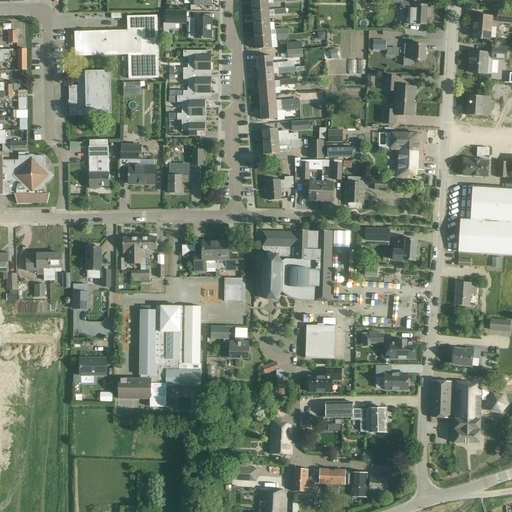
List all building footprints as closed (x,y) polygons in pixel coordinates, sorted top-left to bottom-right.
[(252,0),(253,12),(269,10),(268,3),(285,3),(284,0),(252,0)] [(408,24),(426,25),(426,17),(431,17),(431,9),(427,9),(427,5),(416,5),(416,2),(403,2),(403,0),(371,0),(371,1),(400,2),(400,8),(409,9),(408,24)] [(288,9),(285,10),(285,9),(269,10),(253,12),(254,24),(270,23),(269,15),(286,14),(285,12),(288,11),(288,9)] [(166,11),(166,23),(164,23),(164,29),(174,29),(174,23),(186,23),(186,11),(166,11)] [(496,22),(511,22),(511,11),(497,11),(496,22)] [(128,55),(129,79),(159,78),(157,15),(127,16),(127,30),(76,31),(77,56),(128,55)] [(473,38),(490,39),(492,17),(473,15),(472,23),(474,24),(473,38)] [(196,31),(196,38),(211,38),(211,18),(196,18),(189,18),(189,31),(196,31)] [(254,24),(255,36),(287,34),(287,29),(270,30),(270,23),(254,24)] [(407,33),(407,27),(397,27),(397,25),(372,26),(372,38),(398,37),(397,33),(407,33)] [(367,74),(368,31),(343,30),(342,48),(344,48),(344,59),(349,59),(348,73),(367,74)] [(329,43),(333,37),(324,33),(321,39),(329,43)] [(255,36),(256,49),(272,48),(271,40),(287,39),(287,34),(255,36)] [(372,50),(386,50),(386,40),(372,40),(372,50)] [(287,51),(303,49),(302,42),(286,43),(287,51)] [(403,66),(412,67),(413,61),(424,61),(425,45),(412,44),(412,45),(404,45),(403,66)] [(487,74),(492,74),(493,60),(507,61),(508,47),(493,46),(492,53),(470,52),(469,59),(471,59),(470,73),(487,74)] [(386,56),(398,56),(398,47),(386,47),(386,56)] [(0,49),(0,62),(5,63),(4,54),(10,54),(10,50),(0,49)] [(303,49),(287,51),(287,59),(303,57),(303,49)] [(188,63),(211,63),(211,54),(210,54),(210,51),(183,51),(183,57),(188,57),(188,63)] [(256,57),(257,70),(290,67),(289,62),(273,64),(272,56),(256,57)] [(17,58),(17,71),(27,71),(26,58),(17,58)] [(183,74),(210,74),(210,70),(211,70),(211,63),(188,63),(188,68),(183,68),(183,74)] [(257,70),(259,83),(274,81),(274,74),(296,72),(296,67),(290,67),(257,70)] [(69,105),(69,116),(87,115),(87,114),(111,114),(110,70),(77,71),(77,85),(69,85),(69,105)] [(188,86),(211,86),(211,77),(210,77),(210,74),(183,74),(183,80),(188,80),(188,86)] [(395,101),(414,102),(415,87),(398,86),(398,76),(385,76),(384,91),(396,92),(395,101)] [(259,83),(260,95),(275,93),(275,87),(280,87),(280,86),(297,84),(297,79),(274,81),(259,83)] [(125,95),(143,94),(143,81),(125,82),(125,95)] [(0,90),(13,90),(18,90),(18,83),(13,83),(13,85),(4,85),(4,83),(0,82),(0,90)] [(183,91),(183,97),(205,97),(210,97),(210,93),(211,93),(211,86),(188,86),(188,91),(183,91)] [(0,90),(0,98),(4,98),(4,97),(14,97),(13,90),(0,90)] [(260,95),(261,107),(293,104),(293,100),(276,101),(275,93),(260,95)] [(466,115),(490,116),(491,96),(470,95),(469,105),(467,105),(466,115)] [(182,108),(205,108),(205,97),(183,97),(171,97),(171,103),(178,103),(178,102),(182,102),(182,108)] [(382,124),(395,125),(396,115),(413,116),(414,102),(395,101),(395,110),(383,109),(382,124)] [(261,107),(262,120),(277,119),(277,111),(300,109),(299,104),(293,104),(261,107)] [(177,120),(182,120),(203,120),(203,116),(205,116),(205,108),(182,108),(182,113),(177,113),(177,120)] [(364,118),(365,110),(357,110),(357,117),(364,118)] [(188,136),(197,136),(197,132),(205,132),(205,123),(203,123),(203,120),(182,120),(182,131),(188,131),(188,136)] [(277,129),(263,130),(263,142),(296,140),(298,139),(297,133),(288,134),(288,135),(284,135),(284,131),(278,132),(277,129)] [(328,143),(343,143),(342,130),(327,130),(328,143)] [(403,155),(423,156),(423,134),(391,133),(391,150),(396,150),(403,150),(403,155)] [(288,149),(302,148),(301,139),(298,139),(296,140),(263,142),(264,154),(279,153),(279,146),(288,146),(288,149)] [(309,141),(310,160),(323,160),(323,141),(309,141)] [(10,151),(26,151),(26,142),(10,142),(10,151)] [(154,166),(154,160),(141,160),(141,145),(121,144),(121,160),(129,160),(129,184),(154,184),(154,166)] [(88,146),(89,188),(99,188),(99,186),(109,185),(108,146),(88,146)] [(352,158),(352,147),(328,147),(328,158),(352,158)] [(488,155),(488,147),(476,147),(475,154),(488,155)] [(192,149),(192,165),(204,165),(204,149),(192,149)] [(395,178),(410,178),(410,169),(422,170),(423,156),(403,155),(403,150),(396,150),(395,178)] [(34,154),(29,154),(29,152),(19,153),(19,156),(18,156),(18,160),(3,160),(3,156),(0,156),(0,191),(2,191),(15,194),(17,203),(47,203),(49,193),(45,193),(45,183),(53,175),(45,166),(45,155),(34,155),(34,154)] [(462,159),(462,176),(488,177),(489,161),(462,159)] [(497,178),(511,179),(511,176),(511,171),(508,172),(509,162),(498,161),(497,178)] [(309,180),(310,163),(301,162),(300,180),(309,180)] [(333,162),(332,180),(341,180),(342,162),(333,162)] [(169,193),(181,193),(181,181),(195,181),(195,170),(189,170),(189,164),(169,164),(170,170),(170,175),(169,175),(169,193)] [(293,188),(294,188),(293,177),(284,177),(284,180),(280,180),(279,180),(267,180),(268,200),(281,199),(280,188),(293,188)] [(388,179),(375,179),(375,190),(388,190),(388,179)] [(309,201),(320,201),(320,183),(320,181),(310,181),(309,201)] [(320,201),(332,202),(333,182),(320,181),(320,183),(320,201)] [(347,182),(346,202),(363,203),(363,183),(347,182)] [(511,189),(472,187),(470,219),(460,219),(458,252),(511,256),(511,189)] [(361,240),(390,241),(390,230),(366,228),(366,230),(362,230),(361,240)] [(276,299),(281,291),(283,292),(284,293),(287,294),(289,295),(294,296),(296,297),(315,297),(315,299),(330,299),(332,231),(295,230),(295,233),(263,232),(262,247),(263,247),(263,249),(265,251),(268,251),(268,254),(267,254),(262,262),(261,291),(266,299),(276,299)] [(140,264),(140,259),(139,237),(122,238),(123,253),(127,253),(128,264),(140,264)] [(139,237),(140,259),(146,259),(146,249),(157,249),(157,237),(139,237)] [(403,260),(415,261),(417,240),(405,239),(405,240),(398,239),(397,251),(404,252),(403,260)] [(193,255),(194,272),(206,272),(206,269),(216,269),(215,240),(202,241),(202,255),(193,255)] [(226,268),(226,271),(238,271),(238,254),(229,254),(228,240),(215,240),(216,269),(226,268)] [(86,270),(100,270),(101,248),(95,247),(95,244),(90,244),(89,244),(89,247),(87,247),(86,270)] [(181,245),(182,254),(193,254),(193,245),(181,245)] [(44,281),(49,281),(49,253),(37,253),(37,256),(26,256),(27,271),(38,271),(38,268),(44,268),(44,281)] [(49,281),(55,281),(55,268),(61,268),(61,253),(49,253),(49,281)] [(6,295),(7,301),(17,301),(17,290),(17,273),(8,274),(8,272),(8,254),(0,254),(0,271),(2,272),(3,280),(6,280),(7,290),(9,290),(9,294),(6,295)] [(111,287),(111,270),(102,270),(102,287),(111,287)] [(132,282),(140,282),(140,270),(131,270),(131,278),(132,278),(132,282)] [(140,282),(140,283),(150,283),(149,270),(140,270),(140,282)] [(224,301),(244,302),(245,279),(225,279),(224,301)] [(454,304),(469,305),(470,294),(476,295),(477,287),(471,286),(471,283),(456,282),(454,304)] [(45,297),(45,284),(34,284),(34,297),(45,297)] [(73,310),(89,310),(89,292),(73,292),(73,310)] [(150,407),(166,407),(166,386),(201,386),(201,371),(199,371),(199,364),(200,364),(199,364),(200,307),(201,307),(201,306),(185,306),(185,309),(181,309),(181,306),(156,306),(156,310),(140,309),(139,375),(140,375),(140,378),(118,378),(118,398),(150,399),(150,407)] [(511,320),(491,319),(490,330),(510,332),(511,320)] [(223,358),(248,358),(248,346),(248,343),(230,342),(228,342),(229,339),(229,327),(211,326),(211,327),(208,327),(208,339),(211,339),(224,339),(223,342),(223,358)] [(337,358),(336,326),(307,326),(308,359),(337,358)] [(378,334),(372,334),(372,343),(383,343),(383,334),(378,334)] [(397,343),(389,343),(389,359),(414,359),(414,343),(406,343),(406,342),(397,342),(397,343)] [(472,359),(479,360),(480,350),(464,348),(464,350),(453,349),(453,355),(451,355),(450,363),(452,364),(451,366),(471,368),(472,359)] [(79,376),(107,376),(107,357),(79,357),(79,376)] [(262,366),(265,374),(279,369),(276,361),(262,366)] [(408,390),(407,374),(391,374),(391,366),(375,367),(375,380),(383,379),(384,390),(408,390)] [(332,392),(332,380),(341,380),(341,369),(325,369),(325,376),(307,376),(307,392),(332,392)] [(431,417),(450,418),(451,381),(431,381),(430,417),(431,417)] [(454,443),(479,443),(481,390),(478,389),(478,384),(469,384),(469,382),(455,381),(454,443)] [(100,403),(112,403),(112,393),(100,392),(100,403)] [(490,412),(502,414),(509,404),(504,393),(493,392),(486,402),(490,412)] [(386,408),(353,409),(353,402),(326,403),(326,419),(351,418),(351,421),(360,421),(361,431),(369,431),(369,432),(386,432),(386,408)] [(270,453),(291,454),(292,426),(281,425),(281,420),(271,419),(270,453)] [(235,480),(256,481),(257,468),(235,467),(235,480)] [(293,491),(314,492),(315,477),(307,477),(308,469),(294,468),(293,491)] [(319,483),(345,484),(346,470),(320,469),(319,483)] [(352,473),(351,496),(366,497),(367,474),(352,473)] [(370,476),(370,491),(387,491),(387,477),(370,476)] [(327,485),(327,493),(338,493),(339,485),(327,485)] [(285,511),(286,491),(260,490),(259,511),(285,511)]
